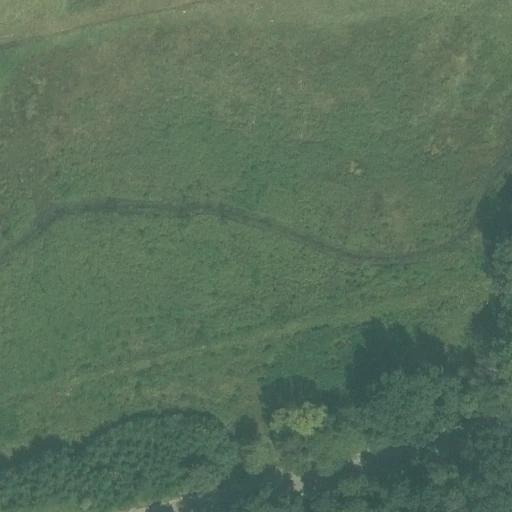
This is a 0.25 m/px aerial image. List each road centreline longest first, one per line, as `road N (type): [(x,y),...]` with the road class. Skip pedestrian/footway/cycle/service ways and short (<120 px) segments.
road 1 (unclassified): [(189,511),(501,433)]
road 2 (track): [(169,0),(0,40)]
